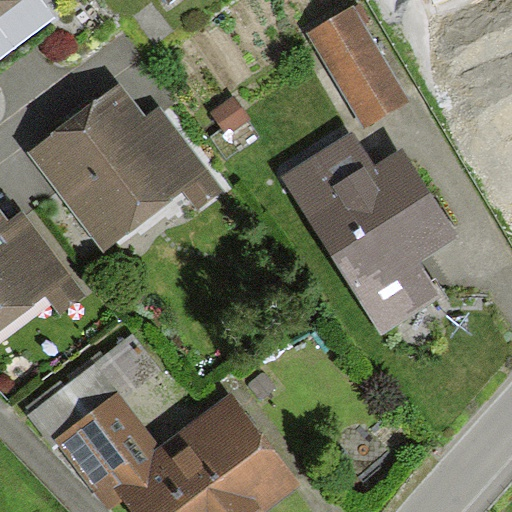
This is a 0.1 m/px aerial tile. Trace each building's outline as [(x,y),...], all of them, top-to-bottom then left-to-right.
[(0,0),(0,22),(29,0),(0,0)] [(511,0),(395,0),(396,2),(399,0),(418,0),(461,104),(511,82),(511,0)] [(410,103),(351,7),(306,34),(365,131),(410,103)] [(121,90),(30,159),(105,259),(185,199),(198,216),(226,194),(163,111),(147,124),(121,90)] [(235,100),(213,115),(227,137),(250,122),(235,100)] [(511,122),(502,126),(511,149),(511,122)] [(403,159),(378,174),(356,140),(285,185),(382,336),(445,296),(437,283),(432,289),(420,271),(459,247),(403,159)] [(0,214),(0,337),(47,301),(60,318),(86,298),(23,217),(10,227),(0,214)] [(121,398),(57,446),(105,511),(110,511),(123,503),(130,511),(272,511),(300,492),(233,401),(162,453),(121,398)]
